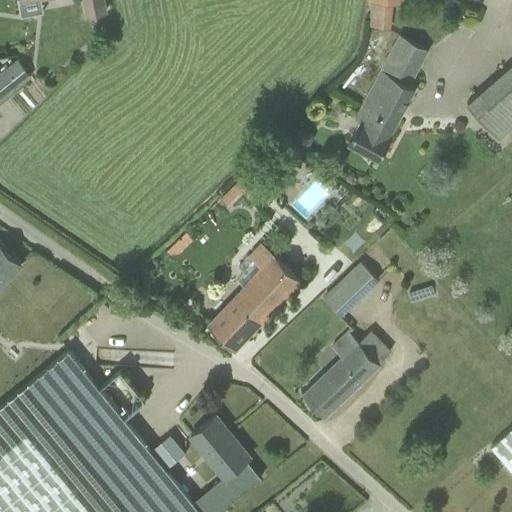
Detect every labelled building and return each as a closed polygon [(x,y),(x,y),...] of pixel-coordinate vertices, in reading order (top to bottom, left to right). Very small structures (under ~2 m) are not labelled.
[(103,0),(85,0),(88,14),(106,11),(103,0)] [(393,4),(370,2),(368,27),(392,29),(393,4)] [(349,142),(379,158),(391,135),(390,134),(415,86),(410,83),(428,48),(401,34),(356,117),(361,120),(349,142)] [(18,60),(0,74),(0,99),(30,75),(18,60)] [(511,62),(467,102),(499,138),(511,126),(511,62)] [(253,166),(271,184),(278,190),(301,167),(276,143),(253,166)] [(227,205),(242,190),(251,200),(264,187),(246,169),(218,197),(227,205)] [(0,285),(21,262),(0,242),(0,285)] [(251,278),(208,324),(235,348),(301,278),(275,253),(266,246),(243,270),(251,278)] [(324,297),(341,315),(379,278),(362,261),(324,297)] [(359,340),(349,330),(332,345),(342,355),(303,393),(325,416),(381,363),(379,362),(390,351),(370,329),(359,340)] [(203,511),(169,470),(185,457),(167,435),(151,448),(125,416),(146,399),(121,368),(99,385),(69,348),(0,404),(0,511),(203,511)] [(224,476),(250,456),(216,414),(191,434),(224,476)] [(511,469),(511,426),(491,445),(511,469)]
